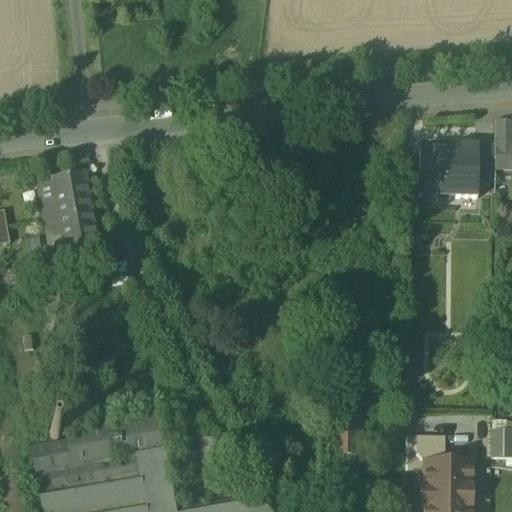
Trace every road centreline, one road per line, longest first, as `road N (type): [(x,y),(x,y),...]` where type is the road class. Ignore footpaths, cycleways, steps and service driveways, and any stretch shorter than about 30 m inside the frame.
road 1 (residential): [(511,90),(0,142)]
road 2 (track): [(288,511),(162,326),(107,196),(90,131)]
